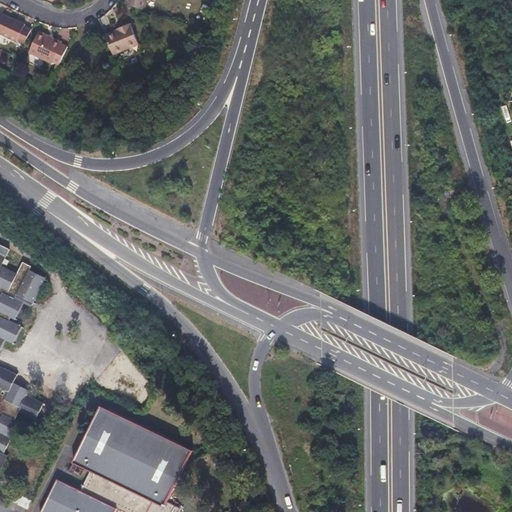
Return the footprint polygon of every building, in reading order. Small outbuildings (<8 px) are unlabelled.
[(125,0),(125,4),(144,10),(147,0),(125,0)] [(25,24),(2,13),(0,16),(0,33),(16,41),(17,40),(24,43),(30,30),(23,27),(25,24)] [(118,30),(105,35),(113,54),(139,44),(130,23),(121,27),(122,29),(118,30)] [(60,43),(39,32),(29,53),(50,63),(51,61),(57,64),(65,48),(59,45),(60,43)] [(9,251),(0,246),(0,258),(4,260),(9,251)] [(0,471),(8,456),(4,454),(20,423),(17,421),(21,414),(37,422),(45,406),(28,397),(29,394),(13,386),(17,377),(0,368),(0,350),(5,341),(13,345),(21,330),(9,324),(11,319),(16,322),(24,306),(15,301),(17,298),(33,306),(46,282),(29,273),(31,270),(22,266),(16,277),(0,269),(4,260),(0,258),(0,471)] [(64,394),(76,368),(46,354),(34,380),(64,394)] [(107,366),(100,379),(103,381),(111,368),(107,366)] [(111,370),(104,384),(137,401),(144,387),(111,370)] [(123,511),(180,511),(181,510),(168,503),(193,454),(101,409),(73,466),(91,475),(82,492),(58,480),(42,511),(117,511),(118,509),(123,511)] [(15,493),(11,501),(29,510),(33,502),(15,493)]
